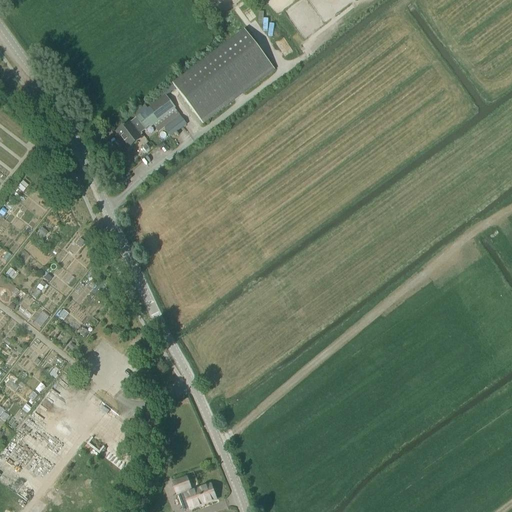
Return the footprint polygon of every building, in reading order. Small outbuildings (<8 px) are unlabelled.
[(243,31),(172,85),(203,125),(274,71),(243,31)] [(186,125),(165,97),(137,118),(146,130),(153,125),(155,127),(154,127),(158,132),(164,128),(170,137),(186,125)] [(146,130),(137,118),(130,124),(129,123),(117,133),(129,148),(142,139),(139,135),(146,130)] [(475,244),(464,249),(469,259),(480,254),(475,244)] [(451,279),(497,357),(511,348),(511,302),(486,259),(451,279)] [(53,388),(43,400),(58,412),(68,400),(53,388)] [(154,429),(159,425),(155,420),(150,423),(154,429)] [(189,506),(190,510),(216,500),(210,485),(191,492),(186,478),(173,483),(182,508),(189,506)]
